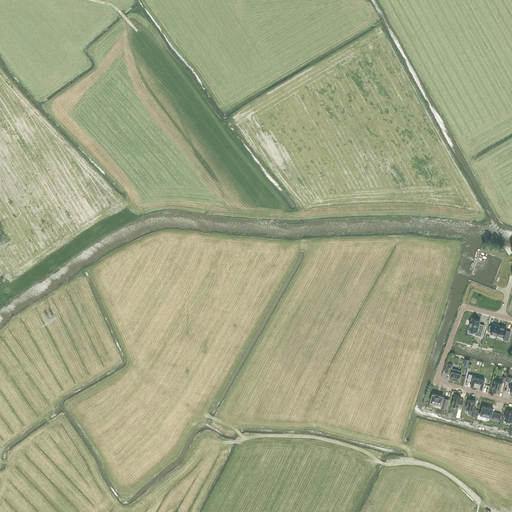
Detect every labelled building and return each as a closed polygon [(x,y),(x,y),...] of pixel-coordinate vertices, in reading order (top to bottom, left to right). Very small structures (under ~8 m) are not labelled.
[(480,320),(472,318),(471,322),(470,325),(469,332),(475,333),(473,337),(481,339),(484,326),(479,324),(480,320)] [(498,336),(500,326),(498,325),(494,324),(492,330),(489,329),(488,335),(491,336),(491,334),(498,336)] [(507,328),(500,326),(498,336),(505,337),(507,328)] [(460,380),(461,374),(451,371),(452,365),(447,364),(445,373),(450,374),(450,378),(460,380)] [(476,388),(479,378),(473,377),(470,387),(476,388)] [(479,378),(476,388),(482,390),(485,380),(479,378)] [(500,393),(502,383),(495,381),(492,391),(500,393)] [(437,395),(433,394),(430,402),(441,405),(441,408),(446,409),(449,399),(443,398),(443,397),(439,395),(437,395)] [(462,408),(464,400),(460,399),(461,397),(454,396),(451,406),(458,408),(458,407),(462,408)] [(474,416),(476,409),(474,408),(476,401),(468,399),(466,409),(470,410),(469,415),(471,415),(471,416),(474,416)] [(493,413),(492,413),(493,409),(482,406),(480,414),(491,418),(491,416),(492,416),(491,419),(499,421),(501,415),(493,413)]
